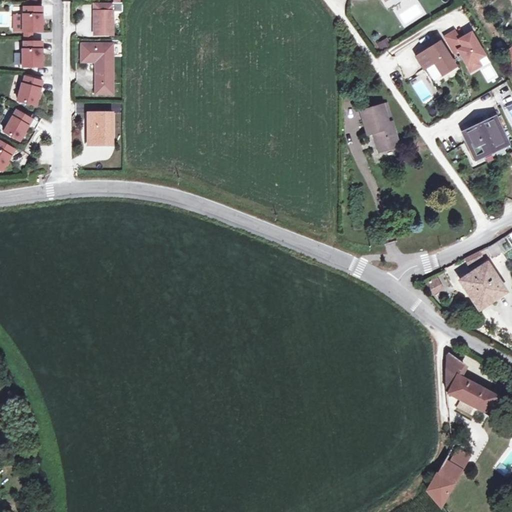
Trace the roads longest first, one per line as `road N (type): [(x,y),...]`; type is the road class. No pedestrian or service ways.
road 1 (residential): [(0,197),(95,187),(189,200),(393,286)]
road 2 (residential): [(511,363),(393,286)]
road 3 (residential): [(511,220),(403,272),(393,286)]
